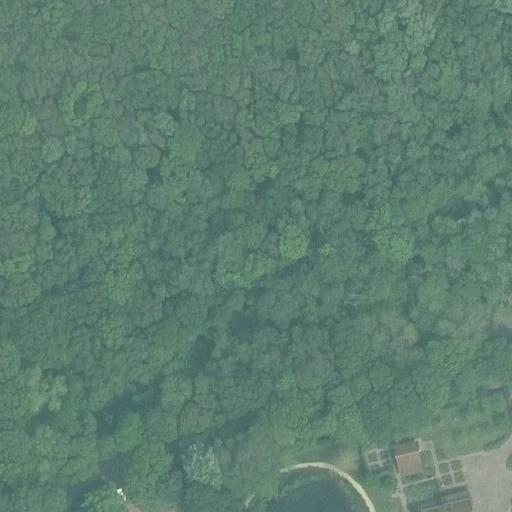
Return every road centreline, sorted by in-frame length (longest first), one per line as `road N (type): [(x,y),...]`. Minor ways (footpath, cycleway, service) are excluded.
road 1 (unknown): [(511,107),(372,148),(260,151),(135,193),(0,218)]
road 2 (residential): [(59,511),(88,471),(113,460),(511,329)]
road 3 (track): [(384,84),(312,148),(115,402)]
road 4 (track): [(384,84),(511,57)]
road 5 (track): [(115,402),(0,356)]
